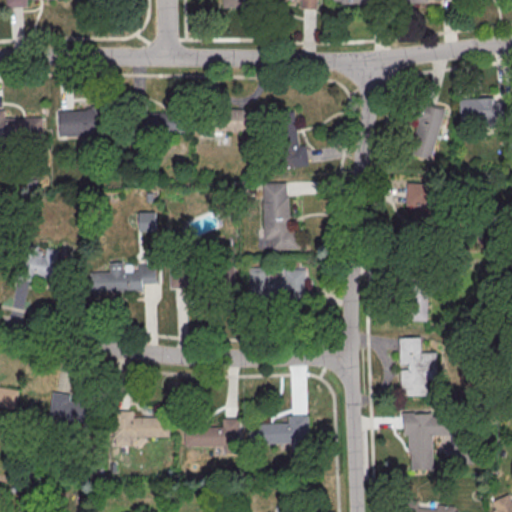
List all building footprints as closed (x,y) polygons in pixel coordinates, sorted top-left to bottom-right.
[(510,124),(510,97),(473,97),(473,124),(510,124)] [(432,159),(445,109),(422,103),(409,153),(432,159)] [(103,135),(103,107),(56,107),(56,135),(103,135)] [(137,132),(182,133),(183,110),(137,109),(137,132)] [(297,146),(297,110),(201,109),(201,131),(271,132),(270,165),(308,166),(308,146),(297,146)] [(0,116),(0,136),(42,136),(42,116),(0,116)] [(258,249),(299,249),(299,227),(289,227),(289,182),(263,182),(263,228),(258,228),(258,249)] [(436,183),(406,183),(405,206),(414,206),(413,223),(435,224),(436,183)] [(138,230),(155,230),(155,211),(138,211),(138,230)] [(57,260),(59,250),(34,247),(32,258),(25,256),(22,274),(60,280),(63,261),(57,260)] [(157,283),(157,266),(116,266),(116,290),(144,290),(144,283),(157,283)] [(305,268),(269,268),(269,266),(245,266),(245,296),(305,295),(305,268)] [(202,267),(171,267),(171,287),(202,287),(202,267)] [(427,282),(409,282),(409,320),(427,320),(427,282)] [(399,395),(427,395),(427,379),(437,379),(437,351),(422,351),(422,336),(399,337),(399,395)] [(0,386),(0,406),(16,408),(18,389),(0,386)] [(51,422),(88,422),(87,394),(50,395),(51,422)] [(434,435),(453,434),(453,412),(406,413),(407,470),(434,469),(434,435)] [(305,415),(287,415),(287,422),(252,423),(252,445),(305,444),(305,415)] [(169,416),(120,416),(120,436),(169,436),(169,416)] [(239,418),(221,418),(221,427),(199,427),(199,445),(239,445),(239,418)] [(494,511),(511,511),(511,499),(511,500),(509,495),(490,502),(494,511)] [(459,511),(460,508),(416,502),(414,511),(459,511)]
